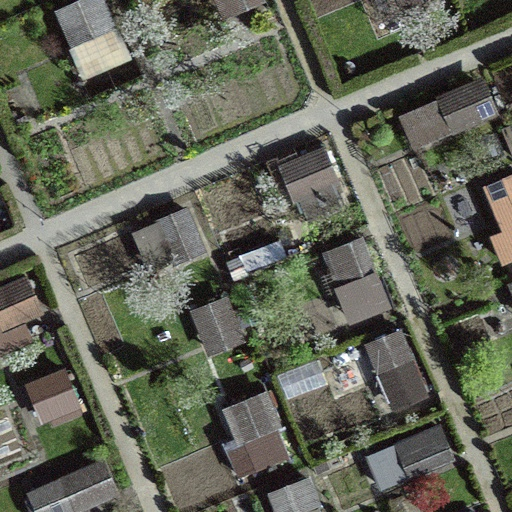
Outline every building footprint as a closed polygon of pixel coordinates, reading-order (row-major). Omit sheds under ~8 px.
[(65,0),(53,5),(84,76),(131,55),(106,0),(65,0)] [(216,0),(222,15),(259,0),(216,0)] [(453,129),(497,110),(481,73),(437,92),(438,95),(399,112),(414,145),(452,127),(453,129)] [(342,204),(333,182),(340,179),(325,142),(279,161),(294,198),(300,196),(309,217),(342,204)] [(503,263),(511,258),(511,169),(482,183),(501,226),(489,231),(503,263)] [(148,270),(207,247),(189,202),(152,216),(153,220),(132,229),(148,270)] [(349,321),(392,304),(364,233),(321,250),(349,321)] [(268,241),(225,259),(232,277),(247,271),(245,267),(273,255),(268,241)] [(27,271),(0,282),(0,351),(33,337),(26,319),(44,311),(27,271)] [(244,303),(233,307),(228,292),(188,306),(207,359),(243,346),(241,340),(245,339),(240,324),(250,320),(244,303)] [(364,340),(392,408),(429,393),(402,325),(364,340)] [(83,409),(65,363),(25,379),(43,425),(83,409)] [(236,476),(289,454),(277,425),(282,423),(266,386),(221,405),(234,437),(222,443),(236,476)] [(458,457),(442,419),(370,449),(386,487),(458,457)] [(316,472),(345,460),(342,452),(313,463),(316,472)] [(74,511),(120,492),(103,455),(27,489),(37,511),(74,511)] [(322,511),(319,504),(323,503),(310,472),(305,474),(304,471),(278,481),(279,484),(267,489),(275,511),(322,511)]
